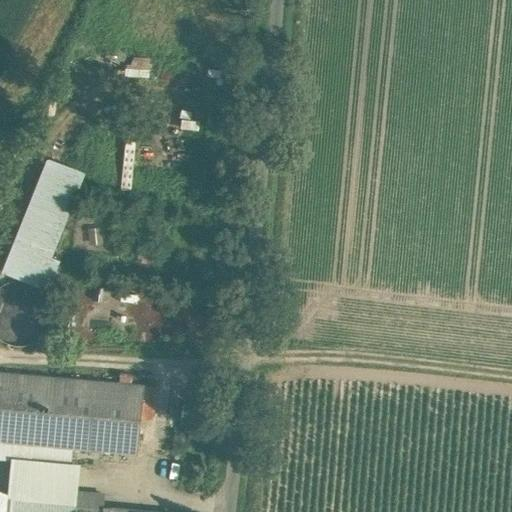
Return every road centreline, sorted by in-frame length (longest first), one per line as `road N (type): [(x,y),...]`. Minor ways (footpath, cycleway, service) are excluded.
road 1 (unclassified): [(280,0),(228,511)]
road 2 (track): [(511,378),(319,357),(243,359)]
